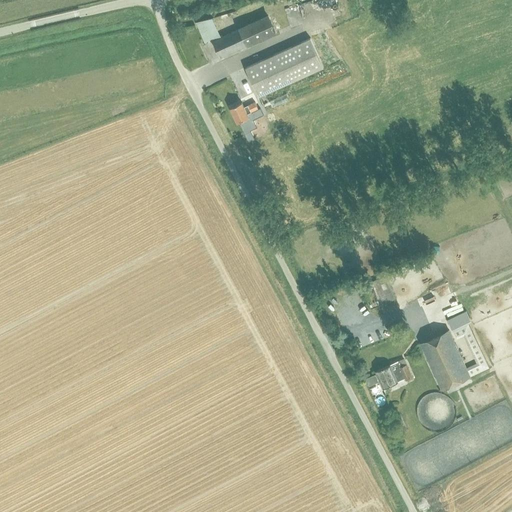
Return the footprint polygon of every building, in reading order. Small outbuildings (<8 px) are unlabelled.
[(219,57),(246,45),(239,29),(212,41),(219,57)] [(245,67),(259,97),(324,68),(310,38),(245,67)] [(241,103),(231,108),(237,123),(239,122),(244,133),(257,127),(253,120),(263,115),(260,108),(258,109),(255,102),(244,108),(241,103)] [(379,304),(369,281),(360,285),(370,308),(379,304)] [(467,324),(453,330),(453,331),(457,338),(464,334),(478,365),(466,370),(469,377),(488,368),(468,325),(467,324)] [(469,377),(466,370),(448,331),(420,343),(441,389),(469,377)] [(397,362),(390,365),(375,371),(382,388),(404,378),(405,381),(411,378),(403,359),(397,362)]
